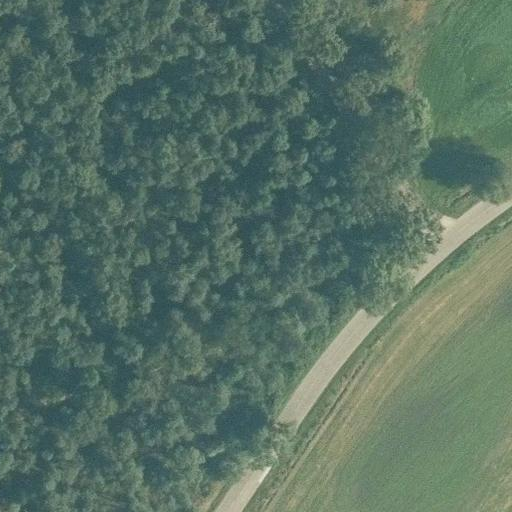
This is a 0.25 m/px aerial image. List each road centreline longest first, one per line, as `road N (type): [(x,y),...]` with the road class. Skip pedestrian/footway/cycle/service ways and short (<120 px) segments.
road 1 (tertiary): [(425,245),(210,511)]
road 2 (unclassified): [(425,245),(271,0)]
